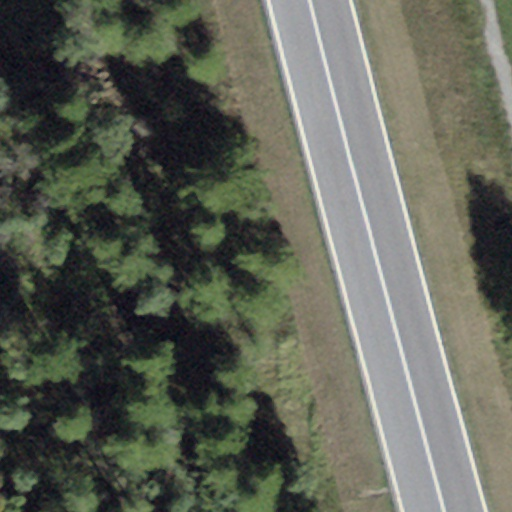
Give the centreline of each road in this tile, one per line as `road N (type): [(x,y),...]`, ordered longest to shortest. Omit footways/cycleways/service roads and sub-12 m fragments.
road 1 (secondary): [(307,0),(443,511)]
road 2 (track): [(480,0),(511,117)]
